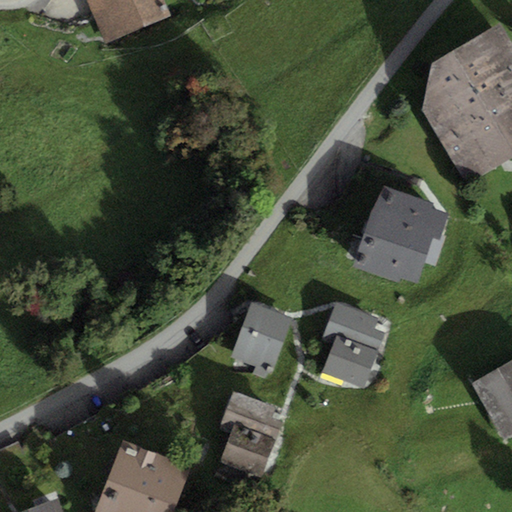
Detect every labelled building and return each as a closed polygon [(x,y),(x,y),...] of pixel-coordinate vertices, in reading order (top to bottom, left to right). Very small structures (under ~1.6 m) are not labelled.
[(159,0),(92,0),(108,36),(165,12),(159,0)] [(511,43),(501,24),(433,63),(424,111),(464,182),(511,154),(511,43)] [(435,202),(384,185),(356,266),(397,280),(398,276),(418,282),(433,239),(440,242),(450,214),(433,208),(435,202)] [(334,340),(377,357),(386,334),(372,329),(377,318),(337,303),(324,336),(334,340)] [(294,321),(254,304),(232,357),(256,367),(253,374),(269,381),(294,321)] [(377,357),(334,340),(322,373),(364,388),(377,357)] [(172,372),(30,449),(43,473),(191,393),(232,357),(211,344),(172,372)] [(511,359),(475,379),(505,437),(511,434),(511,359)] [(275,408),(234,394),(223,426),(233,429),(274,444),(282,422),(272,418),(275,408)] [(274,444),(233,429),(220,463),(262,478),(274,444)] [(18,441),(0,449),(0,469),(25,458),(18,441)] [(172,511),(190,465),(124,441),(97,511),(172,511)] [(66,511),(61,497),(17,511),(66,511)]
